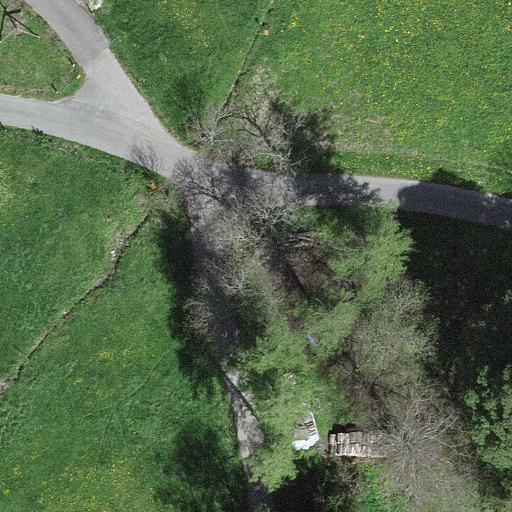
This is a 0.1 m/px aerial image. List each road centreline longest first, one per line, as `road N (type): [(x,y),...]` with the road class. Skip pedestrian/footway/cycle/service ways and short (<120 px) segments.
road 1 (unclassified): [(511,210),(219,181)]
road 2 (unclassified): [(0,110),(84,128),(219,181)]
